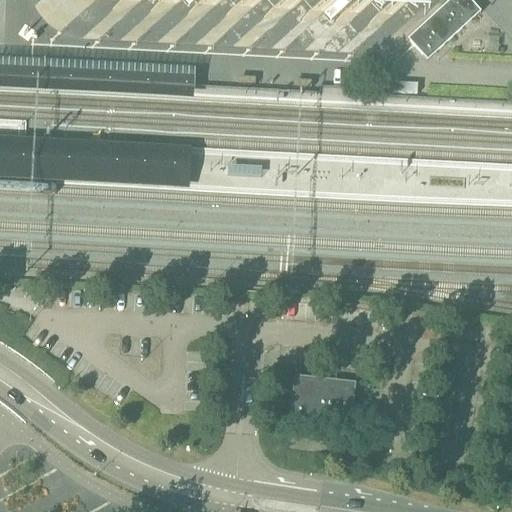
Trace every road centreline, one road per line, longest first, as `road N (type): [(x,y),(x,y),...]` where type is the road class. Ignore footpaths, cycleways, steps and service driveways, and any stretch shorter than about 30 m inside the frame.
road 1 (secondary): [(384,511),(195,480),(117,445),(0,357)]
road 2 (secondary): [(0,391),(108,469),(219,511)]
